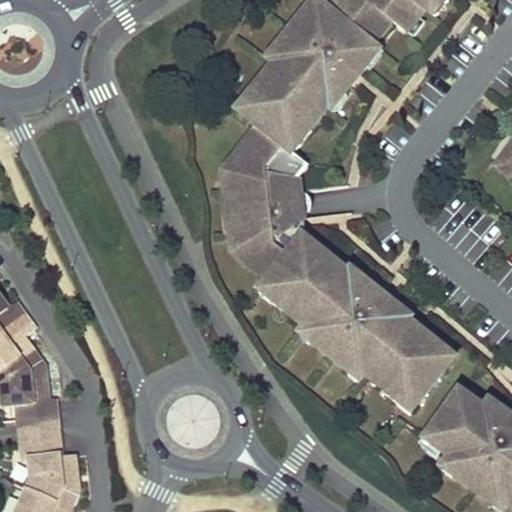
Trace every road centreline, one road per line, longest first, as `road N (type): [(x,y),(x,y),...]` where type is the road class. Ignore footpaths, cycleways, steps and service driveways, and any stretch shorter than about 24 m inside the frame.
road 1 (secondary): [(6,98),(147,406)]
road 2 (secondary): [(209,375),(65,70)]
road 3 (unknown): [(112,511),(77,368),(0,243)]
